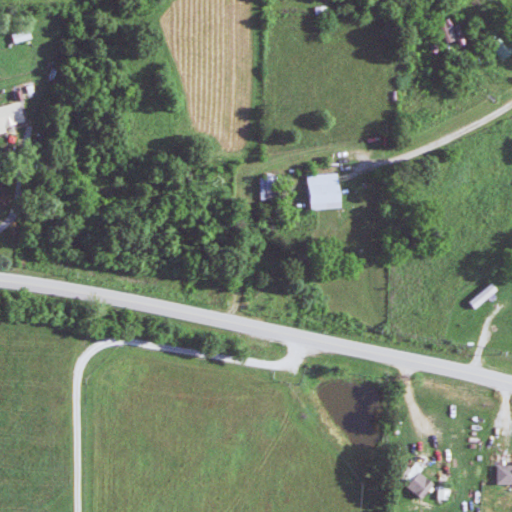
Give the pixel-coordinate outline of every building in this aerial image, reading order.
[(463,44),(457,24),(451,26),(457,46),(463,44)] [(9,32),(10,42),(27,39),(26,29),(9,32)] [(498,61),(511,51),(511,50),(502,34),(487,44),(498,61)] [(0,126),(22,124),(18,103),(0,105),(0,126)] [(338,208),(337,174),(306,175),(307,210),(338,208)] [(495,290),(489,283),(467,302),(473,309),(495,290)] [(511,461),(509,462),(509,465),(494,465),(494,484),(511,483),(511,461)] [(404,489),(420,500),(432,483),(416,472),(404,489)]
